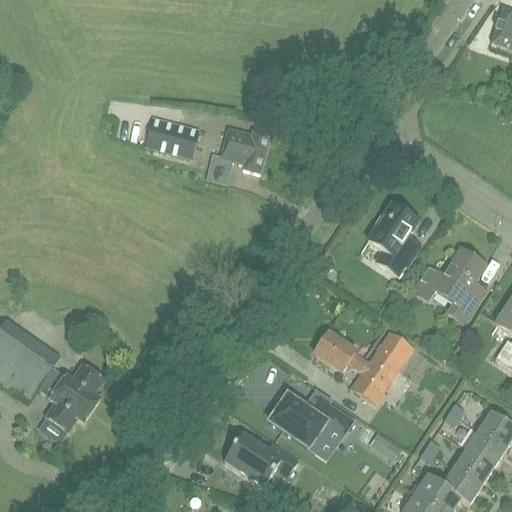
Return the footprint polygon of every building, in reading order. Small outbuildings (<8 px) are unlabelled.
[(491,49),(511,55),(511,17),(503,15),(499,28),(497,27),(496,31),(495,35),(496,36),(491,49)] [(191,163),(198,135),(152,123),(145,151),(191,163)] [(252,136),(251,139),(227,134),(220,164),(244,170),(242,175),(260,179),(269,140),(252,136)] [(405,270),(419,249),(407,242),(417,227),(391,210),(367,247),(381,256),(375,266),(396,280),(403,269),(405,270)] [(459,255),(442,281),(427,271),(412,293),(428,304),(434,295),(436,296),(437,295),(455,306),(447,317),(462,327),(478,304),(467,297),(484,271),(459,255)] [(511,304),(495,330),(511,341),(511,344),(510,347),(507,345),(495,363),(511,374),(511,304)] [(374,409),(412,352),(388,336),(369,366),(354,356),(355,356),(328,338),(314,359),(341,377),(346,368),(360,377),(349,393),(374,409)] [(46,357),(16,399),(27,407),(34,397),(37,393),(50,402),(49,404),(55,408),(45,422),(67,437),(77,423),(83,427),(99,404),(93,400),(103,386),(81,370),(72,385),(65,380),(64,382),(51,373),(61,359),(50,351),(46,357)] [(286,400),(268,427),(314,457),(331,432),(342,440),(352,426),(327,409),(318,422),(303,411),(286,400)] [(454,408),(449,417),(458,423),(459,423),(464,415),(454,408)] [(453,432),(458,423),(449,417),(443,426),(453,432)] [(511,441),(511,432),(490,417),(477,436),(504,454),(511,441)] [(398,469),(412,450),(371,421),(357,441),(398,469)] [(504,454),(477,436),(465,454),(492,472),(497,464),(504,454)] [(242,439),(223,467),(263,494),(275,476),(287,483),(298,467),(271,449),(266,455),(242,439)] [(430,445),(424,453),(434,460),(440,451),(430,445)] [(432,463),(434,460),(424,453),(423,456),(419,462),(429,469),(432,463)] [(487,478),(492,472),(465,454),(453,472),(480,490),(487,478)] [(478,493),(480,490),(453,472),(442,489),(441,490),(460,503),(460,504),(467,509),(478,493)] [(453,511),(460,504),(460,503),(441,490),(442,489),(427,479),(418,493),(414,499),(432,511),(443,511),(445,511),(446,511),(453,511)] [(432,511),(414,499),(409,506),(405,511),(432,511)]
